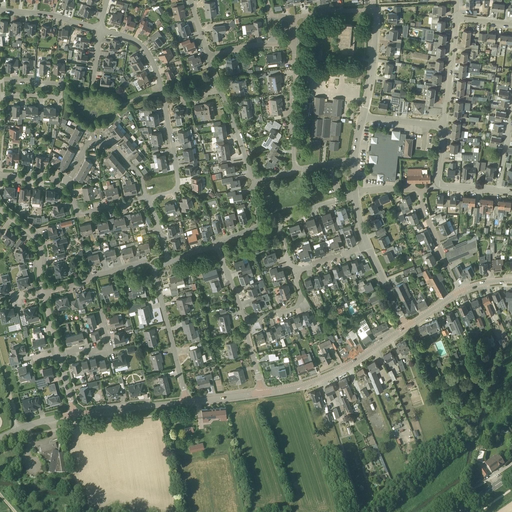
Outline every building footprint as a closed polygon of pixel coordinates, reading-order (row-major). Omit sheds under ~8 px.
[(72,10),(74,2),(71,1),(71,0),(62,0),(62,2),(63,2),(62,6),(68,8),(68,9),(72,10)] [(246,11),(255,10),(254,2),(255,2),(254,0),(241,0),(242,3),(245,3),(245,7),(243,7),(244,12),(246,11)] [(216,16),(214,2),(204,3),(205,8),(206,8),(207,17),(216,16)] [(94,12),(95,11),(92,10),(93,7),(82,4),(81,9),(83,11),(84,11),(83,14),(83,16),(87,17),(87,15),(92,17),(93,12),(94,12)] [(175,20),(185,17),(183,9),(184,9),(183,4),(172,7),(175,20)] [(439,8),(438,13),(445,14),(446,6),(439,5),(434,5),(433,8),(439,8)] [(160,6),(156,9),(159,14),(164,11),(160,6)] [(152,7),(145,9),(142,17),(144,18),(147,11),(149,10),(152,10),(152,7)] [(397,24),(397,14),(400,14),(400,7),(394,7),(394,13),(389,13),(389,20),(393,20),(393,24),(397,24)] [(119,24),(122,13),(118,12),(117,15),(113,14),(111,19),(110,19),(110,22),(110,23),(115,25),(116,23),(119,24)] [(134,26),(136,21),(130,20),(131,16),(125,15),(123,21),(127,22),(125,27),(132,29),(134,26)] [(439,21),(439,17),(437,17),(433,17),(432,17),(432,21),(432,23),(434,23),(434,29),(437,29),(445,29),(445,21),(439,21)] [(147,34),(151,27),(152,23),(148,21),(148,20),(143,18),(139,24),(142,26),(139,32),(141,33),(141,32),(147,34)] [(20,31),(21,22),(13,21),(13,28),(10,28),(9,28),(9,31),(9,35),(16,35),(16,31),(20,31)] [(262,34),(260,21),(253,22),(254,24),(245,25),(246,34),(255,33),(255,35),(262,34)] [(35,33),(36,24),(31,24),(31,23),(25,22),(24,31),(27,31),(27,33),(35,33)] [(181,37),(191,34),(188,24),(185,25),(184,22),(177,24),(178,29),(178,30),(180,36),(181,36),(181,37)] [(353,55),(355,28),(356,26),(351,26),(351,25),(339,24),(337,45),(336,45),(336,53),(353,55)] [(52,28),(49,28),(50,26),(42,25),(41,34),(49,35),(49,34),(51,35),(55,36),(56,28),(52,27),(52,28)] [(214,40),(222,39),(221,33),(225,32),(225,26),(214,27),(215,30),(213,30),(214,40)] [(67,38),(68,30),(64,29),(65,28),(62,28),(62,31),(58,30),(57,39),(63,40),(64,37),(67,38)] [(439,35),(435,34),(434,34),(434,31),(427,29),(426,36),(439,38),(438,42),(446,43),(447,35),(439,34),(439,35)] [(397,38),(398,31),(390,30),(389,34),(386,33),(386,37),(393,38),(393,42),(401,43),(402,39),(397,38)] [(160,46),(163,43),(162,42),(158,37),(161,35),(158,31),(150,37),(152,40),(151,42),(154,46),(153,47),(154,48),(159,45),(160,46)] [(490,48),(493,49),(497,49),(497,45),(497,44),(495,44),(496,34),(488,33),(487,40),(487,43),(491,44),(490,48)] [(81,37),(77,37),(76,40),(78,40),(77,43),(75,43),(75,47),(86,48),(87,43),(89,44),(90,38),(81,37)] [(469,42),(470,38),(463,37),(462,45),(472,46),(473,46),(474,43),(469,42)] [(191,42),(189,39),(181,42),(185,52),(189,50),(190,53),(194,52),(193,49),(196,48),(194,41),(191,42)] [(121,44),(118,44),(119,40),(112,40),(112,44),(109,44),(109,50),(114,50),(117,51),(118,48),(121,48),(121,44)] [(400,51),(401,43),(393,42),(392,45),(388,45),(387,53),(394,54),(394,50),(400,51)] [(437,47),(433,47),(434,43),(429,42),(426,42),(425,49),(428,50),(433,50),(432,54),(444,55),(445,48),(437,47)] [(173,57),(169,47),(163,50),(162,48),(164,53),(158,56),(159,57),(160,57),(163,62),(173,57)] [(84,55),(85,50),(78,49),(78,54),(77,54),(77,60),(86,62),(87,55),(84,55)] [(477,55),(478,52),(471,51),(471,54),(468,54),(468,53),(461,53),(460,60),(467,61),(467,57),(475,58),(476,55),(477,55)] [(281,61),(280,52),(275,53),(275,54),(266,55),(268,63),(277,62),(277,66),(284,65),(284,61),(281,61)] [(429,55),(414,52),(414,53),(411,53),(410,56),(413,56),(413,58),(427,61),(429,55)] [(136,71),(144,66),(139,59),(140,58),(137,53),(130,57),(133,62),(132,63),(136,71)] [(50,66),(50,56),(47,55),(47,59),(45,59),(44,63),(40,62),(39,72),(46,72),(47,66),(50,66)] [(194,58),(193,55),(187,57),(189,62),(193,61),(196,70),(200,68),(199,64),(202,62),(199,56),(194,58)] [(18,69),(18,60),(12,59),(12,58),(6,57),(5,66),(6,66),(6,70),(14,71),(14,69),(18,69)] [(33,66),(33,60),(27,59),(27,58),(22,57),(22,62),(23,62),(23,66),(22,69),(22,71),(29,71),(29,67),(33,68),(33,66)] [(113,58),(106,57),(105,62),(103,61),(102,67),(105,67),(104,71),(113,72),(114,68),(111,67),(112,62),(113,58)] [(227,73),(236,72),(235,65),(238,65),(237,58),(226,60),(227,67),(226,68),(227,73)] [(436,64),(431,63),(430,67),(435,68),(443,69),(444,61),(436,60),(436,64)] [(64,74),(65,64),(61,64),(61,63),(54,63),(53,73),(60,73),(60,74),(64,74)] [(392,73),(393,65),(386,63),(385,71),(392,73)] [(167,79),(174,76),(172,71),(174,70),(172,64),(166,66),(168,69),(164,71),(167,79)] [(85,72),(86,67),(76,66),(76,69),(75,69),(75,70),(72,69),(71,76),(74,76),(74,77),(83,78),(84,71),(85,72)] [(441,83),(442,75),(435,74),(436,70),(430,69),(427,68),(426,73),(427,74),(427,77),(433,78),(432,82),(441,83)] [(142,88),(151,83),(147,76),(148,76),(145,71),(136,76),(138,80),(137,80),(142,88)] [(281,88),(280,79),(281,79),(281,74),(268,76),(269,83),(271,83),(273,90),(281,88)] [(109,80),(110,76),(104,75),(103,79),(101,79),(100,85),(109,86),(111,86),(113,85),(114,82),(112,81),(109,80)] [(480,84),(480,80),(473,79),(471,81),(458,80),(457,87),(464,88),(470,89),(470,85),(479,85),(480,85),(480,84)] [(247,87),(245,80),(232,82),(233,87),(235,87),(236,94),(244,93),(243,88),(247,87)] [(391,90),(392,82),(385,81),(384,89),(391,90)] [(423,95),(427,96),(434,97),(435,89),(431,88),(431,85),(422,84),(422,87),(424,88),(423,95)] [(506,90),(506,86),(501,85),(498,85),(497,89),(499,90),(498,95),(508,97),(509,91),(506,90)] [(469,96),(469,93),(464,92),(464,88),(457,87),(456,95),(466,96),(469,96)] [(434,104),(434,97),(427,96),(426,103),(424,103),(424,107),(425,107),(429,107),(429,104),(434,104)] [(333,103),(323,102),(323,98),(315,97),(314,113),(315,113),(314,118),(313,118),(312,134),(313,134),(312,139),(311,147),(319,148),(320,139),(323,139),(323,142),(327,142),(327,140),(330,140),(329,149),(337,149),(339,134),(340,122),(339,122),(340,115),(342,99),(333,98),(333,103)] [(272,114),(282,112),(280,103),(282,103),(281,98),(270,100),(272,114)] [(407,112),(409,102),(404,101),(404,98),(400,98),(399,106),(399,111),(407,112)] [(509,106),(510,100),(500,98),(499,104),(498,104),(498,105),(491,103),(490,107),(498,108),(502,109),(505,109),(506,105),(509,106)] [(242,117),(252,116),(251,108),(250,100),(244,101),(244,105),(241,105),(242,111),(241,112),(242,117)] [(470,107),(470,103),(456,101),(455,109),(462,109),(463,106),(470,107)] [(214,117),(213,108),(214,108),(213,102),(204,103),(204,104),(194,106),(195,113),(205,112),(205,118),(214,117)] [(386,110),(387,104),(379,102),(378,109),(386,110)] [(423,114),(423,109),(424,107),(424,103),(413,102),(412,113),(423,114)] [(19,118),(22,119),(22,112),(19,111),(20,106),(13,105),(13,106),(12,106),(11,112),(12,112),(12,114),(12,118),(19,119),(19,118)] [(31,116),(32,106),(28,106),(26,106),(26,112),(22,112),(22,119),(25,119),(25,115),(31,116)] [(40,120),(40,113),(37,113),(38,107),(35,107),(35,106),(32,106),(31,116),(37,116),(37,119),(40,120)] [(49,117),(50,107),(46,107),(46,108),(44,107),(43,113),(40,113),(40,120),(43,120),(43,116),(49,117)] [(58,121),(58,114),(55,114),(55,108),(53,108),(53,107),(50,107),(49,117),(52,117),(52,121),(58,121)] [(150,114),(150,111),(151,110),(151,107),(144,108),(140,109),(140,112),(144,111),(145,120),(158,118),(157,113),(150,114)] [(190,115),(188,107),(183,108),(180,109),(180,107),(174,108),(175,118),(176,118),(177,125),(182,124),(181,116),(190,115)] [(466,118),(467,114),(462,113),(462,109),(455,109),(454,116),(466,118)] [(505,118),(506,112),(496,111),(495,116),(494,120),(501,122),(502,118),(505,118)] [(159,123),(158,118),(145,120),(145,121),(146,127),(150,126),(150,125),(159,123)] [(110,131),(113,135),(120,129),(116,125),(119,123),(117,121),(112,125),(114,127),(110,131)] [(221,124),(220,121),(213,122),(214,126),(215,132),(226,130),(225,124),(221,124)] [(281,125),(275,121),(273,123),(272,124),(268,122),(264,128),(271,132),(269,135),(269,136),(273,138),(274,137),(278,140),(281,135),(280,135),(281,134),(278,132),(278,131),(275,130),(276,129),(277,129),(278,129),(281,125)] [(465,127),(466,123),(453,122),(452,129),(460,130),(460,126),(465,127)] [(502,131),(504,125),(501,125),(494,123),(493,129),(492,129),(492,133),(499,134),(499,130),(502,131)] [(23,126),(22,126),(17,125),(16,125),(15,129),(9,128),(9,130),(10,130),(10,136),(18,137),(19,132),(22,132),(23,126)] [(74,129),(68,126),(66,128),(80,135),(82,130),(76,127),(74,129)] [(178,136),(192,134),(190,126),(183,127),(183,130),(178,131),(178,136)] [(65,130),(72,134),(71,136),(77,140),(80,135),(66,128),(65,130)] [(123,133),(120,129),(113,135),(117,139),(121,136),(123,138),(128,134),(126,131),(123,133)] [(464,138),(464,135),(459,135),(460,130),(452,129),(452,137),(464,138)] [(215,141),(223,140),(223,137),(227,136),(226,130),(215,132),(216,137),(216,141),(215,141)] [(406,138),(406,133),(400,133),(400,131),(392,130),(392,134),(384,133),(384,131),(375,130),(374,136),(371,136),(369,162),(373,162),(371,174),(377,175),(377,179),(395,181),(396,177),(398,155),(411,156),(413,138),(406,138)] [(130,136),(128,134),(123,138),(125,141),(121,144),(125,148),(131,143),(134,141),(133,140),(130,136)] [(194,141),(192,134),(178,136),(179,142),(187,141),(187,142),(188,145),(194,144),(194,143),(196,143),(196,141),(194,141)] [(77,140),(71,136),(69,138),(66,136),(64,139),(75,145),(77,140)] [(273,138),(269,136),(266,142),(264,145),(271,150),(275,152),(276,151),(279,145),(276,144),(279,140),(278,140),(274,137),(273,138)] [(500,144),(501,138),(492,136),(490,141),(489,146),(496,147),(497,143),(500,144)] [(224,144),(223,140),(215,141),(216,147),(220,146),(221,151),(229,150),(228,143),(224,144)] [(135,147),(131,143),(125,148),(128,153),(132,149),(134,151),(139,147),(137,145),(135,147)] [(450,151),(455,152),(461,152),(462,148),(462,145),(451,143),(450,151)] [(184,155),(193,153),(192,148),(195,147),(194,144),(188,145),(188,149),(183,149),(184,155)] [(59,150),(61,151),(72,156),(74,151),(67,148),(66,150),(61,147),(59,150)] [(18,162),(19,153),(16,153),(16,152),(12,152),(12,151),(12,150),(7,150),(6,150),(6,154),(7,154),(7,162),(15,163),(15,162),(18,162)] [(33,161),(34,153),(26,153),(27,151),(22,150),(21,162),(28,163),(28,164),(29,164),(29,161),(33,161)] [(218,162),(227,161),(226,157),(230,157),(229,150),(221,151),(215,152),(216,158),(218,158),(218,162)] [(275,152),(271,150),(267,156),(273,160),(271,163),(276,166),(280,159),(277,157),(279,153),(276,151),(275,152)] [(72,156),(61,151),(60,153),(64,155),(62,157),(69,161),(72,156)] [(462,160),(474,161),(477,161),(478,152),(473,152),(473,154),(462,154),(462,157),(462,160)] [(107,160),(104,163),(106,165),(115,157),(111,153),(105,158),(107,160)] [(142,158),(138,153),(131,159),(135,163),(139,160),(141,162),(146,158),(144,156),(142,158)] [(159,156),(159,153),(153,154),(153,157),(154,163),(166,161),(165,155),(159,156)] [(194,158),(193,153),(184,155),(185,160),(190,159),(191,162),(197,161),(196,158),(194,158)] [(48,164),(49,158),(44,157),(36,156),(36,161),(37,161),(36,165),(43,166),(44,163),(48,164)] [(55,159),(56,160),(67,166),(69,161),(62,157),(61,160),(53,156),(52,158),(55,159)] [(111,164),(112,166),(118,161),(115,157),(106,165),(108,167),(111,164)] [(94,168),(95,166),(91,164),(92,162),(85,158),(83,163),(93,169),(94,168)] [(67,166),(56,160),(55,163),(59,165),(57,167),(64,171),(67,166)] [(111,171),(113,173),(122,165),(118,161),(112,166),(114,168),(111,171)] [(156,171),(162,170),(162,167),(167,166),(166,161),(154,163),(156,171)] [(195,170),(195,168),(197,167),(196,161),(197,161),(191,162),(189,163),(190,166),(186,167),(187,174),(192,173),(193,175),(199,174),(199,169),(195,170)] [(92,171),(93,169),(83,163),(80,168),(87,172),(88,169),(91,171),(92,171)] [(227,166),(227,163),(220,164),(221,170),(226,169),(227,175),(235,173),(234,165),(227,166)] [(455,168),(455,163),(450,163),(450,169),(448,169),(448,176),(455,176),(455,174),(460,174),(460,169),(454,169),(454,168),(455,168)] [(113,173),(114,175),(118,172),(120,174),(125,169),(122,165),(113,173)] [(476,174),(476,169),(476,168),(471,167),(463,166),(462,177),(467,177),(467,176),(470,177),(470,174),(476,174)] [(487,171),(486,178),(493,179),(493,176),(495,176),(496,167),(487,166),(487,171)] [(88,178),(89,176),(86,174),(87,172),(80,168),(78,173),(88,178)] [(407,182),(430,182),(430,174),(422,173),(422,168),(407,168),(407,182)] [(91,179),(88,178),(78,173),(75,178),(82,181),(83,179),(89,182),(91,179)] [(232,180),(232,177),(222,178),(223,184),(231,183),(231,188),(240,187),(239,179),(232,180)] [(201,182),(201,178),(191,178),(191,183),(192,183),(192,189),(197,189),(197,192),(201,191),(201,182)] [(125,196),(131,194),(128,180),(125,181),(126,185),(123,186),(125,196)] [(132,184),(131,180),(128,180),(131,194),(137,193),(135,183),(132,184)] [(114,188),(113,183),(110,184),(113,199),(119,197),(117,187),(114,188)] [(109,189),(105,190),(107,200),(113,199),(110,184),(107,185),(109,189)] [(14,194),(14,187),(5,186),(4,191),(3,191),(3,196),(4,196),(13,197),(13,200),(13,203),(16,203),(16,200),(17,194),(14,194)] [(30,198),(30,189),(27,189),(27,188),(20,188),(20,197),(24,197),(24,198),(26,198),(30,198)] [(42,203),(43,193),(39,193),(40,189),(33,189),(32,199),(36,199),(35,202),(42,203)] [(50,190),(47,189),(47,190),(46,190),(45,198),(54,199),(54,200),(58,200),(58,193),(53,192),(53,190),(50,190)] [(85,200),(95,198),(94,194),(98,193),(98,191),(83,194),(85,200)] [(234,202),(242,201),(242,197),(241,193),(235,194),(235,191),(230,191),(227,192),(228,198),(233,197),(234,202)] [(390,201),(387,194),(380,198),(378,199),(374,200),(376,203),(369,206),(372,213),(374,212),(376,216),(385,212),(384,210),(381,211),(380,209),(379,209),(377,207),(390,201)] [(182,211),(190,209),(189,205),(192,204),(190,195),(182,197),(184,204),(180,205),(182,211)] [(400,207),(402,211),(403,213),(410,211),(408,204),(412,202),(410,195),(402,198),(404,202),(399,203),(400,207)] [(446,206),(447,199),(443,199),(444,195),(438,195),(437,200),(436,203),(437,203),(437,204),(443,204),(443,206),(446,206)] [(456,200),(456,196),(450,196),(450,199),(447,199),(446,206),(450,206),(450,205),(456,205),(456,207),(459,207),(460,200),(456,200)] [(486,211),(487,199),(481,198),(480,205),(481,205),(480,208),(478,208),(476,220),(476,222),(479,222),(480,211),(486,211)] [(494,219),(496,205),(493,205),(493,200),(487,199),(486,211),(491,212),(490,217),(494,218),(494,219)] [(504,215),(505,201),(499,200),(498,206),(496,205),(494,219),(498,219),(499,215),(503,216),(503,215),(504,215)] [(62,206),(61,203),(53,205),(54,209),(53,209),(55,216),(65,213),(63,206),(62,206)] [(170,204),(170,203),(164,204),(167,212),(173,211),(174,215),(180,213),(178,207),(175,208),(173,203),(170,204)] [(246,212),(245,208),(244,204),(237,206),(238,210),(242,209),(243,212),(238,214),(240,223),(247,221),(244,212),(246,212)] [(337,224),(343,222),(342,217),(347,216),(344,208),(337,210),(338,216),(335,217),(337,224)] [(332,218),(330,212),(321,215),(324,225),(331,222),(333,227),(334,230),(339,228),(337,224),(335,217),(332,218)] [(374,228),(385,224),(382,218),(384,217),(382,213),(385,212),(376,216),(377,219),(371,221),(374,228)] [(419,220),(416,212),(406,216),(407,221),(411,219),(412,223),(419,220)] [(138,226),(138,223),(135,213),(130,215),(131,220),(128,220),(130,227),(133,226),(133,228),(138,226)] [(227,228),(234,226),(233,221),(236,220),(234,213),(229,215),(224,216),(225,219),(227,228)] [(406,220),(403,213),(397,216),(400,223),(406,220)] [(215,231),(221,229),(220,222),(223,221),(221,214),(215,215),(217,220),(212,222),(215,231)] [(125,221),(124,216),(119,218),(122,231),(130,229),(130,227),(128,220),(125,221)] [(443,218),(442,216),(436,218),(437,221),(438,221),(440,224),(438,224),(441,230),(452,225),(450,220),(447,222),(445,218),(443,218)] [(28,217),(28,221),(33,225),(35,224),(36,220),(32,217),(28,217)] [(119,218),(113,219),(114,224),(112,224),(113,231),(114,233),(115,236),(118,235),(117,232),(122,231),(119,218)] [(322,230),(319,221),(319,220),(315,222),(313,218),(305,221),(308,229),(312,228),(314,233),(322,230)] [(109,225),(107,221),(102,222),(105,232),(110,230),(110,231),(113,231),(112,224),(109,225)] [(95,229),(96,233),(97,235),(100,234),(99,233),(105,232),(102,222),(97,223),(98,228),(95,229)] [(88,235),(87,234),(93,232),(90,223),(79,226),(82,235),(87,234),(88,235)] [(300,228),(298,223),(289,227),(291,234),(297,232),(299,236),(306,234),(303,227),(300,228)] [(58,236),(62,235),(63,233),(62,229),(57,230),(56,225),(48,227),(49,232),(48,232),(49,234),(48,235),(48,236),(49,236),(49,237),(58,235),(58,236)] [(176,233),(174,225),(167,227),(169,235),(174,233),(175,236),(184,234),(182,227),(179,228),(180,231),(176,233)] [(213,233),(211,225),(204,227),(205,230),(201,231),(200,227),(199,227),(200,231),(201,231),(203,239),(210,237),(210,234),(213,233)] [(447,237),(456,233),(454,230),(452,225),(441,230),(443,235),(446,234),(447,237)] [(353,234),(351,230),(350,226),(342,228),(345,237),(348,246),(356,243),(353,234)] [(386,232),(385,227),(376,231),(377,235),(379,235),(380,237),(377,238),(378,241),(380,240),(382,246),(388,244),(385,236),(386,235),(385,232),(386,232)] [(190,243),(197,241),(196,236),(199,235),(197,228),(192,230),(193,234),(187,235),(190,243)] [(4,242),(9,245),(11,242),(12,243),(17,236),(14,234),(11,231),(7,229),(2,236),(6,238),(4,242)] [(435,247),(427,230),(421,232),(421,233),(417,235),(420,242),(424,240),(429,250),(435,247)] [(173,248),(180,246),(179,242),(185,240),(184,234),(175,236),(175,239),(172,240),(173,248)] [(453,241),(458,239),(456,236),(456,235),(447,239),(448,241),(444,243),(446,249),(448,248),(449,251),(456,248),(453,241)] [(333,238),(333,239),(334,241),(329,243),(332,251),(340,248),(338,243),(342,242),(339,236),(333,238)] [(19,261),(23,260),(28,259),(28,258),(30,258),(28,252),(27,253),(26,249),(24,250),(23,246),(21,244),(23,241),(19,238),(16,242),(14,245),(20,249),(20,250),(20,251),(17,252),(19,261)] [(67,242),(66,238),(60,239),(59,238),(53,240),(54,245),(52,246),(54,252),(57,251),(60,250),(64,249),(63,243),(67,242)] [(145,253),(143,243),(142,240),(134,242),(136,250),(138,249),(140,254),(145,253)] [(450,263),(450,262),(473,253),(472,252),(478,250),(476,240),(450,251),(445,253),(450,263)] [(317,256),(325,253),(324,248),(327,247),(327,246),(325,241),(319,243),(320,247),(314,249),(317,256)] [(129,257),(134,256),(133,251),(136,250),(134,242),(131,243),(125,244),(126,247),(129,257)] [(310,258),(308,252),(312,251),(309,244),(304,245),(302,246),(303,248),(298,249),(299,252),(298,252),(301,260),(304,259),(304,260),(310,258)] [(121,249),(120,245),(117,246),(119,252),(122,252),(123,258),(129,257),(126,247),(121,249)] [(395,251),(393,245),(387,248),(388,252),(384,254),(387,261),(391,259),(394,258),(392,254),(397,252),(397,250),(395,251)] [(112,259),(117,258),(116,253),(119,252),(117,246),(114,247),(114,248),(109,250),(112,259)] [(104,251),(103,249),(100,250),(102,257),(105,256),(106,261),(112,259),(109,250),(104,251)] [(102,257),(100,250),(98,251),(98,253),(93,254),(95,263),(100,262),(99,257),(102,257)] [(266,266),(272,263),(271,260),(277,259),(275,252),(266,255),(267,259),(264,260),(266,266)] [(428,252),(427,253),(423,254),(422,255),(424,260),(427,259),(430,265),(436,262),(433,254),(429,256),(428,252)] [(87,256),(87,254),(84,255),(85,261),(88,260),(90,265),(95,263),(93,254),(87,256)] [(244,264),(242,259),(234,262),(237,269),(242,267),(243,271),(250,268),(248,262),(244,264)] [(487,263),(487,261),(487,259),(479,260),(480,264),(479,264),(480,272),(487,271),(487,267),(488,267),(487,263)] [(494,270),(502,269),(501,263),(503,263),(502,259),(499,259),(499,260),(496,260),(493,260),(493,264),(494,270)] [(358,263),(357,260),(351,262),(352,265),(354,270),(355,274),(361,272),(365,271),(362,262),(358,263)] [(63,269),(62,266),(63,265),(62,261),(53,263),(54,268),(55,268),(56,271),(54,271),(56,277),(63,275),(64,276),(68,275),(66,271),(65,269),(63,269)] [(28,276),(26,268),(27,268),(26,263),(19,265),(20,269),(23,269),(25,276),(16,279),(19,287),(23,286),(26,285),(30,284),(28,276)] [(348,266),(347,263),(342,265),(343,268),(345,273),(346,277),(351,275),(355,274),(354,270),(352,265),(348,266)] [(469,275),(465,268),(462,270),(460,265),(455,267),(458,272),(461,279),(469,275)] [(469,275),(475,273),(471,265),(465,268),(469,275)] [(339,270),(338,266),(332,268),(334,274),(335,277),(336,280),(342,278),(343,283),(347,282),(346,277),(345,273),(343,268),(339,270)] [(244,274),(239,276),(241,284),(250,280),(248,277),(253,276),(251,269),(254,268),(253,267),(250,268),(243,271),(244,274)] [(277,272),(276,268),(270,270),(272,277),(276,275),(277,280),(285,278),(283,270),(277,272)] [(217,280),(216,277),(218,276),(216,269),(202,273),(205,281),(209,279),(213,291),(221,288),(218,280),(217,280)] [(330,276),(329,272),(323,274),(325,277),(326,283),(332,281),(333,285),(337,283),(336,280),(335,277),(334,274),(330,276)] [(440,272),(431,277),(426,280),(428,284),(428,283),(430,287),(433,285),(440,298),(448,293),(441,280),(444,279),(440,272)] [(0,296),(2,296),(2,294),(9,293),(6,282),(10,281),(8,274),(1,275),(3,284),(0,284),(0,296)] [(171,294),(178,292),(176,285),(184,283),(184,282),(182,274),(169,277),(171,285),(169,286),(171,294)] [(321,279),(320,275),(314,277),(315,281),(317,286),(322,284),(323,288),(328,286),(326,283),(325,277),(321,279)] [(318,290),(317,286),(315,281),(311,282),(310,279),(304,280),(307,289),(313,287),(314,291),(316,290),(318,290)] [(364,284),(363,280),(359,282),(355,284),(359,291),(364,288),(366,291),(373,287),(370,281),(364,284)] [(250,296),(257,293),(261,292),(257,281),(249,284),(250,287),(247,288),(250,296)] [(404,282),(395,286),(402,300),(411,296),(404,282)] [(109,297),(107,292),(113,290),(112,284),(101,287),(102,288),(101,289),(102,293),(103,293),(104,298),(109,297)] [(143,289),(142,284),(131,286),(132,291),(128,292),(130,299),(136,297),(135,295),(141,294),(142,298),(147,296),(144,288),(143,289)] [(278,302),(287,299),(286,296),(290,295),(288,289),(289,289),(287,285),(279,287),(281,294),(276,295),(278,302)] [(86,292),(86,291),(82,292),(82,293),(78,294),(79,297),(76,298),(79,309),(83,308),(82,303),(88,301),(88,300),(92,299),(93,303),(92,300),(96,299),(94,291),(90,292),(90,291),(86,292)] [(501,298),(499,291),(492,294),(495,301),(498,300),(500,305),(501,304),(503,308),(507,307),(503,297),(501,298)] [(269,297),(267,293),(262,295),(256,297),(257,300),(252,302),(254,310),(266,306),(264,301),(263,299),(269,297)] [(417,300),(421,309),(428,306),(424,297),(423,293),(420,294),(419,297),(420,299),(417,300)] [(369,298),(373,305),(379,301),(376,295),(369,298)] [(491,302),(488,295),(482,298),(487,310),(485,310),(488,317),(489,316),(493,315),(488,303),(491,302)] [(68,302),(67,296),(63,297),(59,298),(55,299),(56,301),(55,301),(55,303),(56,303),(58,308),(69,305),(71,305),(72,309),(78,307),(76,300),(70,301),(68,302)] [(192,302),(191,296),(187,297),(176,300),(177,304),(178,304),(180,313),(190,310),(188,303),(192,302)] [(417,311),(412,299),(409,297),(411,296),(402,300),(404,304),(404,303),(410,314),(417,311)] [(474,308),(478,306),(480,305),(478,299),(471,301),(474,308)] [(150,311),(148,306),(144,307),(143,302),(126,306),(128,313),(138,310),(139,315),(141,314),(142,323),(150,321),(148,311),(150,311)] [(345,307),(344,305),(341,305),(340,305),(341,306),(337,307),(338,314),(341,313),(341,311),(342,311),(341,308),(345,307)] [(468,311),(466,305),(464,306),(464,305),(459,307),(462,314),(460,315),(463,320),(468,318),(469,319),(469,321),(470,321),(470,319),(474,317),(471,310),(468,311)] [(22,325),(28,323),(27,319),(38,316),(36,306),(23,309),(25,314),(20,315),(22,325)] [(8,310),(8,308),(0,310),(0,311),(0,312),(0,314),(1,315),(1,317),(2,320),(10,318),(10,317),(13,316),(15,321),(20,320),(18,313),(15,313),(13,308),(8,310)] [(453,313),(452,311),(447,314),(450,321),(451,320),(453,324),(455,330),(457,333),(463,331),(457,316),(459,315),(457,311),(453,313)] [(309,315),(308,312),(302,314),(304,317),(307,326),(312,324),(317,323),(313,314),(309,315)] [(118,319),(117,314),(113,316),(113,317),(109,318),(111,325),(115,324),(116,327),(124,325),(122,318),(118,319)] [(231,330),(229,321),(230,321),(228,314),(218,317),(219,324),(221,323),(223,331),(226,330),(227,330),(231,330)] [(300,319),(299,315),(293,317),(294,321),(296,326),(298,330),(307,326),(304,317),(300,319)] [(484,328),(483,325),(484,325),(480,317),(475,319),(479,327),(480,329),(484,328)] [(291,322),(289,319),(284,321),(286,327),(287,329),(292,327),(294,331),(294,333),(298,332),(298,330),(296,326),(294,321),(291,322)] [(367,345),(369,343),(368,343),(372,340),(368,335),(372,332),(369,328),(364,319),(359,322),(361,326),(360,327),(362,330),(358,333),(361,339),(365,345),(366,344),(367,345)] [(182,321),(182,324),(184,331),(186,330),(188,339),(190,338),(192,343),(197,341),(200,340),(199,336),(196,336),(192,322),(189,323),(188,320),(182,321)] [(430,333),(441,328),(437,320),(419,327),(422,333),(429,331),(430,333)] [(382,332),(389,329),(386,322),(379,325),(382,332)] [(286,327),(282,328),(281,325),(275,327),(276,330),(280,339),(285,337),(289,336),(287,329),(286,327)] [(374,336),(382,332),(379,325),(371,329),(374,336)] [(40,334),(40,332),(41,331),(40,327),(33,329),(34,333),(36,333),(37,339),(32,340),(34,348),(38,347),(39,348),(42,347),(42,346),(46,345),(44,337),(42,338),(41,334),(40,334)] [(273,332),(271,328),(266,330),(267,334),(269,339),(270,343),(276,341),(280,339),(276,330),(273,332)] [(157,344),(155,336),(156,336),(154,329),(144,331),(145,338),(147,338),(149,346),(153,345),(157,344)] [(123,335),(122,332),(114,334),(116,339),(114,339),(116,344),(119,344),(119,345),(126,343),(124,335),(123,335)] [(263,335),(262,332),(256,334),(259,342),(265,340),(266,344),(270,343),(269,339),(267,334),(263,335)] [(356,346),(350,337),(350,338),(346,340),(349,345),(352,348),(353,347),(357,354),(364,350),(359,343),(356,346)] [(326,348),(332,345),(331,343),(329,339),(319,344),(324,354),(321,355),(321,356),(319,357),(321,361),(323,360),(325,363),(331,360),(329,357),(330,356),(326,348)] [(402,355),(410,350),(405,341),(398,346),(399,348),(397,349),(398,353),(400,351),(402,355)] [(230,357),(237,356),(235,348),(237,348),(235,342),(226,344),(230,357)] [(481,344),(474,347),(476,353),(479,352),(480,353),(483,351),(482,349),(483,349),(481,344)] [(26,353),(24,345),(19,346),(11,348),(14,360),(20,359),(19,357),(22,356),(21,354),(26,353)] [(348,350),(347,349),(349,348),(347,345),(344,347),(351,358),(357,354),(353,347),(352,348),(348,350)] [(129,354),(135,352),(134,346),(127,347),(129,354)] [(345,362),(351,358),(344,347),(342,348),(342,349),(339,351),(341,355),(345,362)] [(201,355),(199,348),(189,350),(191,359),(193,358),(195,364),(202,362),(206,361),(204,355),(201,355)] [(155,369),(162,367),(160,360),(162,359),(160,353),(159,353),(158,350),(150,352),(155,369)] [(394,357),(391,352),(387,354),(387,353),(383,355),(387,362),(388,361),(390,366),(397,363),(394,357)] [(124,357),(123,353),(118,354),(119,358),(118,359),(113,360),(115,368),(127,365),(125,357),(124,357)] [(309,361),(307,357),(306,353),(301,355),(307,371),(314,368),(312,361),(309,361)] [(299,373),(307,371),(301,355),(296,357),(299,365),(296,366),(299,373)] [(101,369),(100,366),(99,363),(96,363),(95,358),(90,360),(91,365),(92,369),(97,367),(98,369),(101,369)] [(88,372),(90,371),(92,371),(92,369),(91,365),(88,366),(87,360),(81,362),(82,366),(83,371),(84,371),(87,370),(87,371),(88,372)] [(106,365),(105,360),(99,361),(99,363),(100,366),(101,369),(101,370),(107,369),(107,371),(110,370),(109,364),(106,365)] [(291,374),(289,361),(284,362),(284,365),(271,367),(272,375),(278,374),(279,377),(291,374)] [(375,361),(368,365),(372,370),(370,371),(369,372),(374,387),(380,385),(376,373),(381,370),(379,367),(375,361)] [(79,367),(78,363),(72,364),(74,372),(75,376),(84,373),(84,371),(83,371),(82,366),(79,367)] [(27,372),(25,366),(18,368),(19,374),(20,381),(30,379),(31,382),(36,381),(35,380),(34,375),(31,376),(30,372),(27,372)] [(54,379),(53,375),(54,375),(52,367),(43,369),(45,377),(46,381),(54,379)] [(368,378),(366,373),(363,368),(357,372),(360,377),(363,375),(365,379),(364,380),(365,385),(366,384),(368,389),(374,387),(370,378),(368,378)] [(239,382),(245,381),(242,369),(234,371),(234,375),(229,376),(230,380),(229,380),(230,383),(239,381),(239,382)] [(206,386),(210,385),(209,381),(213,380),(211,374),(205,376),(205,377),(196,379),(198,387),(206,385),(206,386)] [(163,393),(170,391),(166,376),(159,377),(161,385),(154,387),(155,394),(162,392),(163,393)] [(36,381),(36,383),(37,387),(46,385),(45,381),(46,381),(45,377),(35,380),(36,381)] [(353,395),(346,378),(339,381),(342,388),(344,387),(349,400),(352,401),(357,399),(355,394),(353,395)] [(139,395),(147,393),(144,382),(128,386),(131,396),(138,394),(139,395)] [(50,391),(53,390),(56,389),(55,383),(48,385),(50,391)] [(108,398),(123,395),(120,384),(106,388),(108,398)] [(331,400),(334,398),(331,392),(336,390),(332,384),(325,387),(331,400)] [(89,390),(88,386),(80,388),(81,392),(79,393),(80,397),(82,397),(83,401),(85,400),(87,401),(88,401),(88,400),(91,399),(90,396),(90,395),(91,395),(90,390),(89,390)] [(364,398),(370,394),(365,387),(360,391),(364,398)] [(56,389),(53,390),(55,396),(49,397),(51,405),(60,403),(59,403),(58,401),(60,401),(59,395),(58,395),(56,389)] [(324,405),(319,391),(315,392),(315,391),(310,392),(316,408),(324,405)] [(41,405),(39,396),(35,398),(34,397),(22,400),(25,411),(30,410),(30,411),(37,409),(37,406),(41,405)] [(342,399),(346,408),(345,409),(347,415),(353,412),(351,407),(350,408),(346,398),(342,399)] [(203,422),(209,421),(208,418),(226,416),(225,407),(201,409),(203,422)] [(334,419),(339,418),(340,417),(337,408),(333,409),(333,410),(332,411),(334,419)] [(410,442),(415,454),(421,452),(417,440),(410,442)] [(59,451),(60,448),(61,442),(60,441),(50,442),(51,446),(40,450),(41,455),(39,456),(41,458),(41,459),(42,460),(45,461),(48,462),(50,463),(48,474),(53,475),(54,473),(60,473),(67,473),(64,454),(58,454),(59,451)] [(191,452),(204,449),(203,443),(189,446),(191,452)] [(477,468),(478,469),(482,466),(485,463),(483,460),(485,453),(480,451),(476,465),(478,468),(477,468)] [(492,473),(504,464),(499,457),(487,466),(492,473)] [(489,475),(482,466),(478,469),(484,478),(489,475)]
